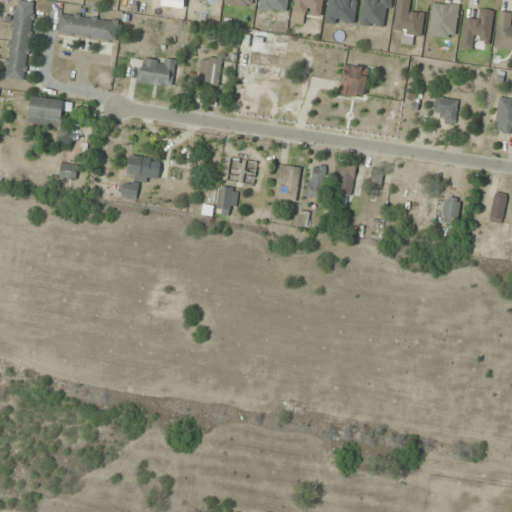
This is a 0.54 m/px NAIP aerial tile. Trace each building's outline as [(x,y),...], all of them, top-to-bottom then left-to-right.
[(226,0),(226,4),(252,8),(253,0),(226,0)] [(288,0),(260,0),(259,9),(287,13),(288,0)] [(324,0),(294,0),(292,23),(305,25),(306,16),(322,18),(324,0)] [(7,80),(29,82),(35,2),(13,1),(7,80)] [(57,34),(117,42),(120,21),(60,12),(57,34)] [(494,49),(511,51),(511,13),(499,12),(494,49)] [(238,72),(282,77),(285,59),(274,57),(276,46),(287,48),(288,36),(243,30),(238,72)] [(201,86),(222,85),(220,58),(200,59),(201,86)] [(174,84),(174,59),(140,59),(140,84),(174,84)] [(340,95),(364,99),(369,69),(344,65),(340,95)] [(65,101),(32,97),(29,123),(62,127),(65,101)] [(459,101),(436,97),(433,118),(456,121),(459,101)] [(511,99),(499,97),(494,132),(511,134),(511,99)] [(159,180),(161,159),(129,156),(127,176),(159,180)] [(246,184),(255,184),(255,162),(246,162),(246,184)] [(77,165),(61,164),(60,179),(76,180),(77,165)] [(301,167),(280,165),(276,198),(297,201),(301,167)] [(336,194),(354,194),(354,165),(336,165),(336,194)] [(306,197),(323,199),(326,168),(310,166),(306,197)] [(365,179),(378,188),(386,175),(373,167),(365,179)] [(137,201),(139,184),(122,181),(119,198),(137,201)] [(238,212),(235,187),(217,190),(220,215),(238,212)] [(507,197),(495,195),(490,222),(502,224),(507,197)] [(329,211),(311,206),(308,219),(318,221),(317,225),(325,227),(329,211)]
